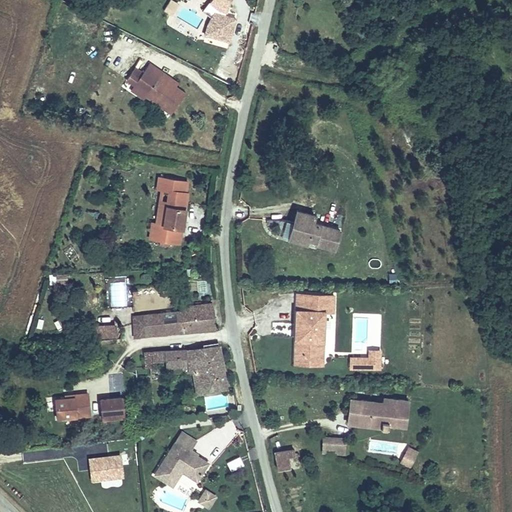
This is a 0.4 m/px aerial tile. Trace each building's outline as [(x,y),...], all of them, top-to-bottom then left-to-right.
[(176,3),(172,0),(169,0),(162,11),(168,15),(176,3)] [(232,0),(214,0),(205,12),(213,19),(205,36),(228,44),(236,22),(226,18),(232,0)] [(166,78),(146,64),(134,82),(147,91),(143,97),(170,115),(183,95),(173,88),(163,82),(166,78)] [(175,84),(166,78),(163,82),(173,88),(175,84)] [(147,91),(134,82),(129,91),(141,99),(143,97),(147,91)] [(185,177),(157,173),(156,184),(163,185),(170,186),(166,219),(159,218),(157,233),(180,236),(186,188),(184,187),(185,177)] [(170,186),(163,185),(159,218),(166,219),(170,186)] [(317,211),(299,206),(291,235),(309,240),(310,235),(318,237),(317,240),(337,245),(342,226),(315,218),(317,211)] [(380,268),(381,260),(371,258),(370,266),(380,268)] [(63,272),(54,272),(54,282),(64,282),(63,272)] [(295,294),(293,355),(312,355),(322,346),(322,311),(331,312),(331,295),(295,294)] [(212,301),(180,304),(181,318),(175,318),(176,329),(214,327),(212,301)] [(174,308),(162,309),(163,330),(176,329),(175,318),(181,318),(180,304),(174,304),(174,308)] [(162,309),(142,310),(143,332),(163,330),(162,309)] [(142,310),(131,311),(133,332),(143,332),(142,310)] [(103,338),(117,338),(117,324),(103,324),(103,338)] [(222,385),(215,345),(185,348),(186,357),(194,357),(195,362),(188,362),(191,388),(222,385)] [(312,355),(293,355),(293,364),(321,365),(322,346),(312,355)] [(183,355),(182,348),(163,350),(164,364),(178,363),(177,355),(183,355)] [(350,357),(349,368),(378,368),(378,358),(368,358),(350,357)] [(82,417),(81,394),(65,395),(65,399),(48,400),(51,420),(82,417)] [(188,405),(187,395),(180,396),(181,405),(188,405)] [(397,399),(383,397),(383,401),(359,399),(357,423),(380,426),(380,427),(387,428),(387,423),(394,424),(397,399)] [(359,399),(349,398),(347,422),(357,423),(359,399)] [(407,400),(397,399),(394,424),(405,425),(407,400)] [(119,400),(97,402),(100,421),(121,419),(119,400)] [(179,432),(153,475),(171,485),(180,471),(195,480),(205,462),(186,451),(192,441),(179,432)] [(324,437),(323,452),(344,454),(345,439),(324,437)] [(408,447),(404,455),(412,459),(416,451),(408,447)] [(301,448),(281,450),(284,467),(297,464),(295,454),(302,453),(301,448)] [(401,462),(409,466),(412,459),(404,455),(401,462)] [(123,456),(89,457),(90,481),(123,480),(123,456)] [(205,490),(199,501),(207,506),(213,495),(205,490)]
